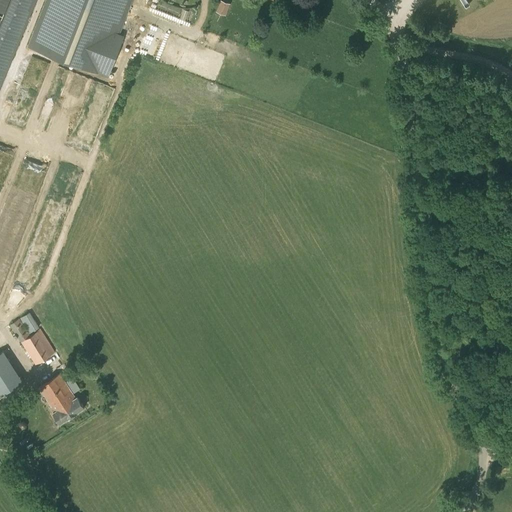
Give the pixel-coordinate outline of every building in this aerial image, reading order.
[(0,0),(0,88),(36,0),(0,0)] [(45,0),(28,46),(108,76),(124,35),(118,33),(130,0),(45,0)] [(219,0),(216,11),(227,14),(230,2),(222,0),(219,0)] [(61,309),(65,305),(52,292),(48,295),(61,309)] [(35,364),(55,351),(40,328),(31,335),(19,318),(9,325),(20,342),(21,342),(35,364)] [(0,396),(24,381),(6,353),(0,357),(0,396)] [(60,423),(84,407),(77,396),(76,398),(59,373),(38,386),(55,411),(53,412),(60,423)]
